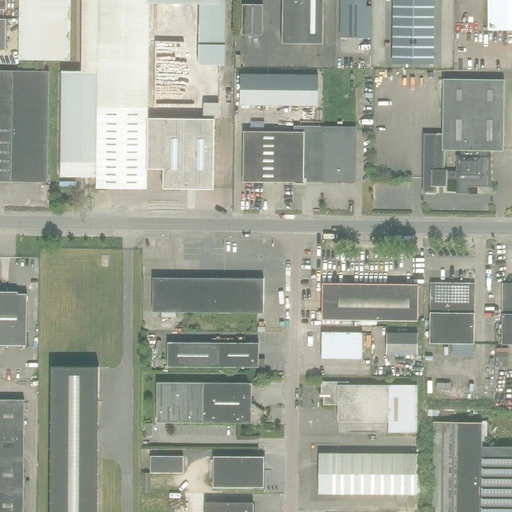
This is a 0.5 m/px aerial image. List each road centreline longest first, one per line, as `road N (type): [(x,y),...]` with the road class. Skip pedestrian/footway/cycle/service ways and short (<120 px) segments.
road 1 (unclassified): [(0,222),(292,226)]
road 2 (unclassified): [(291,511),(292,226)]
road 3 (unclassified): [(292,226),(511,229)]
